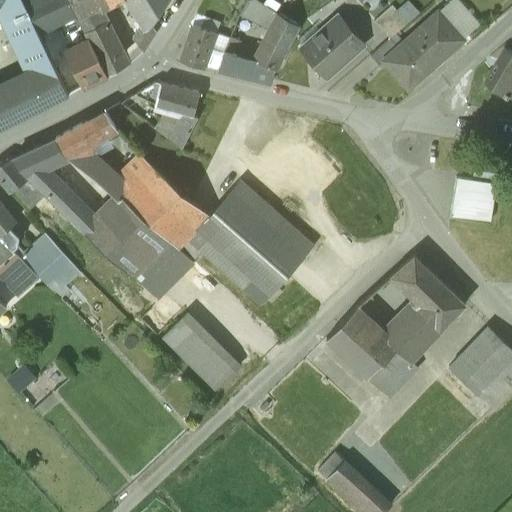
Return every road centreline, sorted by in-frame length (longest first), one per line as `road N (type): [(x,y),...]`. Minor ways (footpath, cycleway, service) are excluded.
road 1 (track): [(117,511),(426,218)]
road 2 (residential): [(511,323),(461,268),(401,182),(374,133),(375,117)]
road 3 (residential): [(155,65),(375,117)]
road 4 (residential): [(0,145),(155,65)]
road 5 (residential): [(432,121),(440,91),(464,60),(511,18)]
